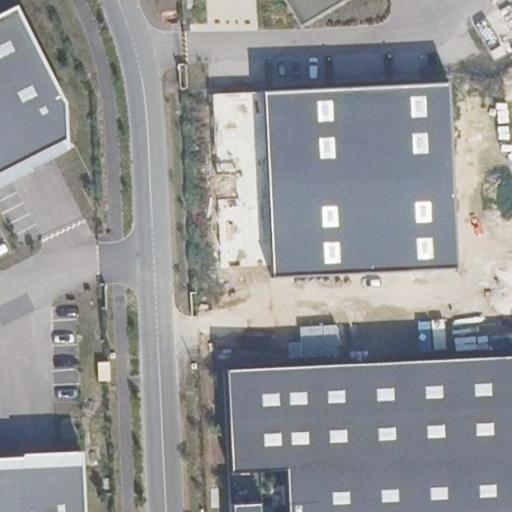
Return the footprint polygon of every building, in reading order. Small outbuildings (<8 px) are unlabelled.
[(286,0),(300,22),(337,0),(286,0)] [(17,3),(0,11),(0,168),(64,135),(68,97),(17,3)] [(450,82),(263,91),(272,277),(459,268),(450,82)] [(511,511),(511,360),(232,375),(237,511),(511,511)] [(71,511),(70,482),(0,485),(0,511),(71,511)]
